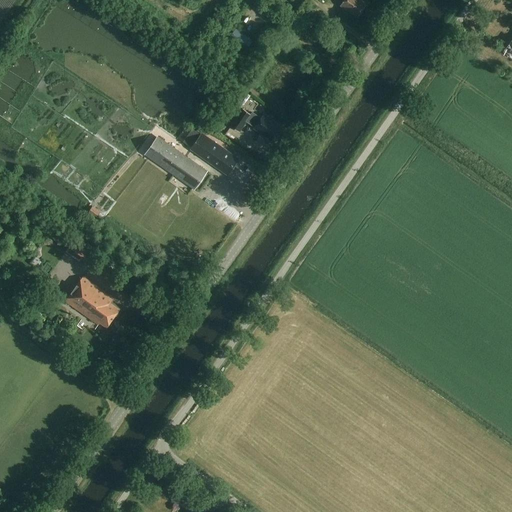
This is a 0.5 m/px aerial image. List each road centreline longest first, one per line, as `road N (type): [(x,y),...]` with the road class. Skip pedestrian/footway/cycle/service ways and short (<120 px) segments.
road 1 (unclassified): [(113,511),(474,0)]
road 2 (tertiary): [(50,511),(411,0)]
road 3 (track): [(128,401),(15,324),(0,301)]
